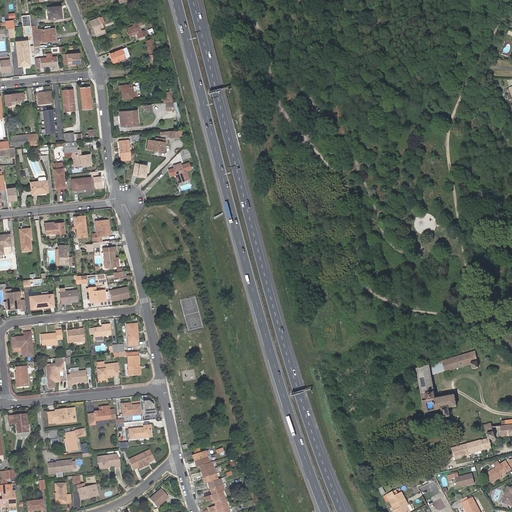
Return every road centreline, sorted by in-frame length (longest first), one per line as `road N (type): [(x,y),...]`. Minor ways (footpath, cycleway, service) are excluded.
road 1 (motorway): [(344,511),(300,396),(195,0)]
road 2 (motorway): [(189,40),(285,402),(327,511)]
road 3 (residential): [(145,309),(11,324),(3,342),(8,404)]
road 4 (residential): [(8,404),(163,388)]
road 5 (residential): [(120,202),(97,73)]
road 6 (residential): [(0,214),(120,202)]
